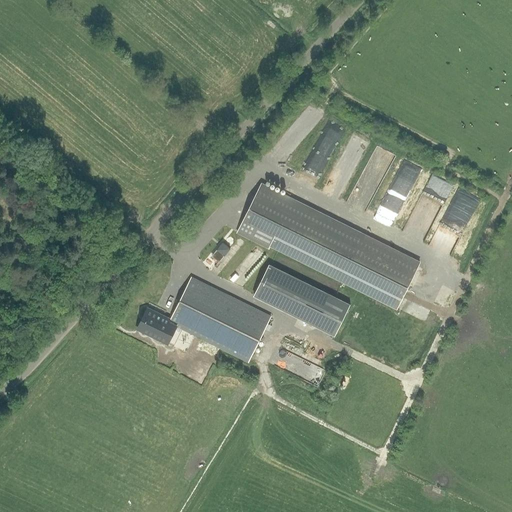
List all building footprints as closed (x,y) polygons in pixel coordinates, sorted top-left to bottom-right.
[(275,156),(289,165),(319,115),(305,106),(275,156)] [(315,153),(327,160),(344,132),(331,125),(315,153)] [(401,212),(422,168),(404,159),(389,192),(395,195),(393,198),(399,201),(396,207),(394,206),(393,208),(401,212)] [(397,309),(420,263),(261,185),(237,233),(268,249),(270,246),(397,309)] [(459,188),(455,195),(474,203),(477,196),(459,188)] [(468,221),(451,254),(461,259),(479,226),(468,221)] [(223,242),(217,249),(218,250),(224,256),(225,256),(231,249),(223,242)] [(352,304),(271,264),(255,296),(336,336),(352,304)] [(143,318),(146,319),(141,330),(152,336),(167,344),(176,326),(248,361),(270,317),(191,278),(171,319),(170,319),(169,322),(168,324),(163,322),(165,317),(148,309),(143,318)] [(273,361),(280,364),(284,353),(277,350),(273,361)]
